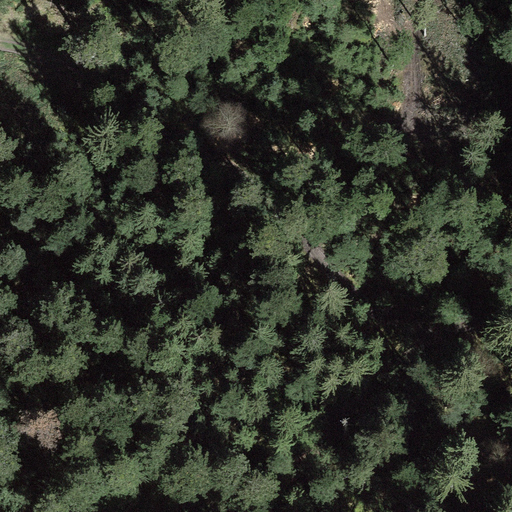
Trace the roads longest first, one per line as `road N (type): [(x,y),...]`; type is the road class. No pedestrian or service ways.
road 1 (track): [(429,334),(355,301),(247,180),(0,19)]
road 2 (track): [(254,511),(399,356),(429,334),(511,310)]
